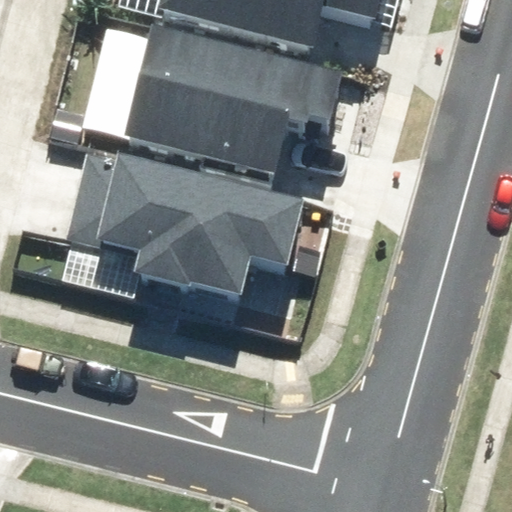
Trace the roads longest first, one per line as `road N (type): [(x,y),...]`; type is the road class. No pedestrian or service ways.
road 1 (residential): [(511,33),(387,496)]
road 2 (residential): [(387,496),(0,399)]
